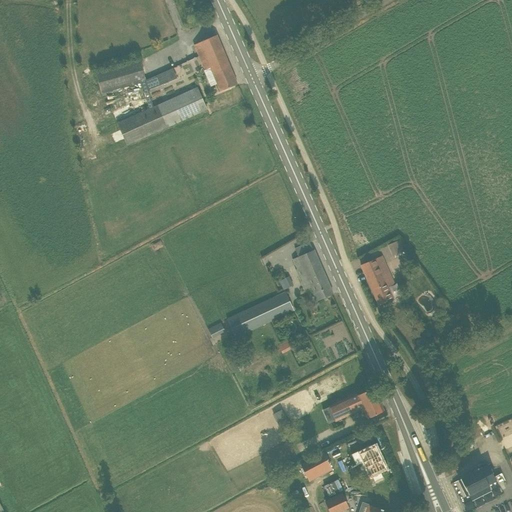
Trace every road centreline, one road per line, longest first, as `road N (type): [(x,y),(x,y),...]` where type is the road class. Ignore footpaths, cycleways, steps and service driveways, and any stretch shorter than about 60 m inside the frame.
road 1 (primary): [(433,497),(253,78)]
road 2 (unclassified): [(253,78),(386,0)]
